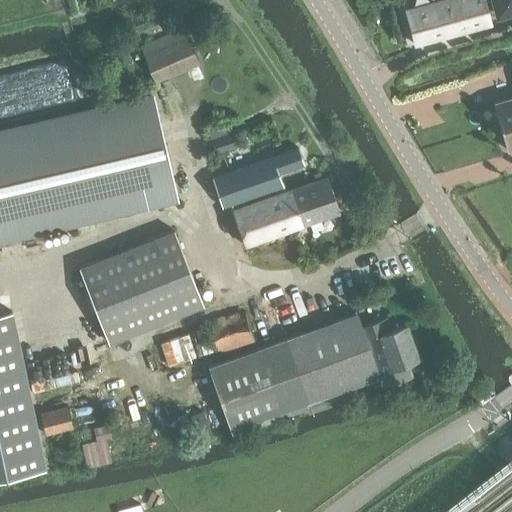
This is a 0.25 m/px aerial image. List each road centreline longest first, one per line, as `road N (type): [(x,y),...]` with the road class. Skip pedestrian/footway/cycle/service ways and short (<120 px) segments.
road 1 (tertiary): [(511,303),(437,211),(308,0)]
road 2 (unclassified): [(511,393),(344,511)]
